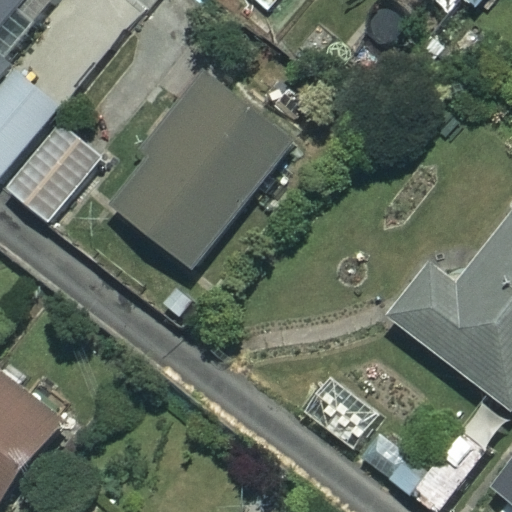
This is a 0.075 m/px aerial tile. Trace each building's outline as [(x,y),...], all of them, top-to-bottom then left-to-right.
[(0,34),(28,0),(0,0),(0,91),(15,74),(0,61),(0,34)] [(65,116),(15,74),(0,91),(0,177),(8,184),(65,116)] [(297,149),(211,83),(113,210),(199,277),(297,149)] [(511,415),(511,231),(463,295),(436,274),(395,327),(511,417),(511,415)] [(0,511),(65,426),(0,376),(0,511)] [(511,478),(500,495),(511,503),(511,478)]
